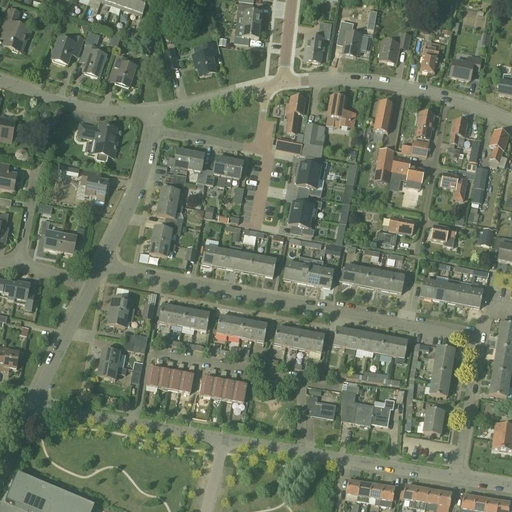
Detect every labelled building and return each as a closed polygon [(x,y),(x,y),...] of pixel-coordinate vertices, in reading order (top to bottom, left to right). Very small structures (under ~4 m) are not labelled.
[(0,9),(7,11),(10,2),(5,0),(1,0),(0,3),(0,9)] [(111,8),(113,0),(102,0),(101,5),(111,8)] [(113,0),(111,8),(121,12),(125,0),(113,0)] [(125,0),(121,12),(131,15),(136,0),(125,0)] [(148,2),(142,0),(136,0),(131,15),(142,19),(148,2)] [(236,27),(262,30),(263,25),(260,25),(261,17),(252,16),(253,9),(238,7),(237,14),(236,27)] [(28,41),(31,33),(15,27),(19,16),(9,12),(0,35),(8,38),(4,50),(21,56),(26,40),(28,41)] [(329,42),(331,27),(320,26),(318,40),(306,39),(303,64),(320,66),(322,54),(324,54),(326,42),(329,42)] [(360,53),(363,40),(347,36),(349,28),(341,26),(337,44),(345,46),(342,58),(356,61),(357,52),(360,53)] [(262,30),(236,27),(233,47),(248,49),(249,41),(258,43),(259,34),(262,34),(262,30)] [(401,37),(399,47),(383,44),(379,63),(396,67),(399,51),(407,53),(410,39),(401,37)] [(77,59),(83,42),(76,39),(73,46),(59,41),(52,63),(67,68),(70,57),(77,59)] [(210,55),(216,53),(214,45),(201,48),(203,56),(192,58),(194,67),(196,66),(200,79),(215,76),(210,55)] [(440,62),(437,61),(440,48),(426,45),(424,58),(423,58),(420,74),(434,77),(436,70),(439,71),(440,62)] [(97,81),(104,59),(96,56),(98,51),(86,48),(81,64),(87,67),(84,76),(97,81)] [(168,73),(178,71),(173,53),(164,55),(168,73)] [(129,91),(135,70),(126,67),(127,63),(117,59),(109,84),(129,91)] [(469,84),(472,73),(479,74),(481,62),(468,59),(466,66),(453,63),(449,80),(469,84)] [(511,100),(511,86),(500,84),(497,98),(511,100)] [(349,130),(352,116),(345,115),(347,101),(330,98),(327,120),(326,129),(333,130),(335,121),(341,122),(340,129),(349,130)] [(295,137),(298,117),(303,118),(304,110),(304,109),(305,102),(291,100),(290,108),(287,107),(286,115),(289,116),(286,136),(295,137)] [(386,129),(387,124),(390,124),(393,108),(379,105),(375,121),(378,122),(377,127),(376,127),(374,135),(385,137),(387,129),(386,129)] [(417,130),(419,130),(417,141),(429,143),(434,118),(420,115),(417,130)] [(15,124),(0,121),(0,142),(11,144),(15,124)] [(451,138),(450,144),(449,146),(463,148),(467,126),(453,123),(451,137),(451,138)] [(116,132),(99,129),(99,130),(79,126),(77,139),(96,143),(94,156),(97,157),(96,162),(97,163),(105,165),(106,164),(108,159),(113,161),(117,141),(115,141),(116,132)] [(318,129),(306,127),(302,153),(321,157),(323,145),(316,143),(318,129)] [(505,145),(506,144),(508,138),(494,134),(491,141),(489,148),(494,150),(488,168),(496,171),(502,153),(503,153),(506,146),(505,145)] [(302,146),(292,144),(289,144),(287,150),(276,148),(275,153),(299,158),(302,146)] [(426,160),(427,154),(429,147),(416,145),(412,144),(410,157),(414,158),(426,160)] [(458,161),(460,152),(448,150),(447,159),(458,161)] [(174,170),(187,173),(190,156),(177,153),(174,170)] [(204,188),(207,173),(201,172),(204,158),(190,156),(187,173),(198,175),(196,186),(204,188)] [(224,190),(224,188),(229,163),(215,160),(213,174),(207,173),(204,188),(212,189),(214,178),(219,179),(217,189),(224,190)] [(409,170),(408,170),(407,170),(409,163),(393,160),(390,175),(404,178),(407,178),(406,183),(407,184),(406,189),(420,192),(421,186),(423,172),(409,170)] [(391,163),(378,161),(376,175),(382,176),(380,185),(387,186),(391,163)] [(239,183),(242,166),(229,163),(224,188),(230,189),(232,181),(239,183)] [(298,169),(296,177),(318,182),(322,183),(325,171),(326,171),(327,165),(315,163),(314,169),(301,166),(300,169),(298,169)] [(0,192),(13,195),(16,179),(4,176),(6,168),(0,166),(0,192)] [(354,187),(356,168),(348,167),(346,186),(354,187)] [(70,169),(68,177),(78,179),(80,170),(70,169)] [(484,193),(487,173),(477,171),(474,191),(484,193)] [(104,202),(108,185),(91,182),(92,175),(83,173),(80,187),(86,188),(85,198),(104,202)] [(474,183),(475,176),(468,175),(467,181),(458,179),(443,176),(441,190),(455,193),(453,201),(463,203),(467,182),(474,183)] [(318,182),(296,177),(295,186),(297,186),(296,189),(309,192),(308,198),(320,200),(321,194),(316,193),(318,182)] [(173,178),(170,194),(162,192),(159,205),(176,209),(179,195),(182,196),(186,180),(173,178)] [(350,207),(351,199),(353,188),(346,186),(343,197),(342,205),(350,207)] [(240,207),(243,192),(236,191),(233,205),(240,207)] [(11,203),(0,201),(0,208),(10,210),(11,203)] [(306,208),(295,206),(293,206),(292,209),(290,208),(289,217),(313,221),(313,222),(315,222),(317,211),(320,212),(322,205),(307,202),(306,208)] [(170,221),(169,227),(181,230),(183,221),(174,220),(175,216),(179,216),(182,215),(183,210),(176,209),(159,205),(157,219),(170,221)] [(40,207),(38,216),(51,218),(53,210),(40,207)] [(205,210),(205,220),(213,221),(213,210),(205,210)] [(0,233),(1,230),(6,231),(9,217),(2,216),(2,218),(0,217),(0,233)] [(311,232),(313,222),(313,221),(289,217),(287,225),(289,225),(289,228),(302,231),(301,237),(313,239),(314,233),(311,232)] [(396,235),(396,236),(411,238),(414,225),(399,222),(399,223),(390,221),(388,234),(396,235)] [(58,255),(62,238),(48,235),(50,225),(43,224),(40,238),(46,239),(43,253),(58,255)] [(342,244),(343,242),(344,234),(345,228),(339,226),(338,233),(336,241),(335,245),(342,246),(342,245),(342,244)] [(154,231),(152,244),(169,247),(171,236),(180,238),(181,230),(169,227),(168,233),(154,231)] [(456,233),(448,232),(448,231),(433,228),(431,242),(453,246),(456,233)] [(76,240),(62,238),(58,255),(73,258),(76,245),(82,246),(84,232),(78,231),(76,240)] [(493,233),(483,231),(480,247),(490,249),(493,233)] [(394,254),(397,238),(378,234),(375,250),(394,254)] [(499,253),(497,263),(508,265),(511,249),(501,247),(502,241),(495,240),(493,252),(499,253)] [(169,247),(152,244),(149,257),(167,261),(169,247)] [(194,265),(197,252),(188,250),(185,263),(194,265)] [(214,269),(217,253),(205,251),(202,267),(214,269)] [(228,255),(217,253),(214,269),(225,272),(228,255)] [(237,274),(240,257),(228,255),(225,272),(237,274)] [(252,259),(240,257),(237,274),(249,276),(252,259)] [(261,278),(264,262),(252,259),(249,276),(261,278)] [(299,260),(298,268),(295,285),(307,287),(310,270),(303,269),(304,261),(299,260)] [(276,264),(264,262),(261,278),(273,280),(276,264)] [(307,287),(318,289),(322,268),(323,265),(318,264),(317,271),(310,270),(307,287)] [(283,282),(295,285),(298,268),(286,266),(283,282)] [(322,268),(318,289),(330,291),(333,275),(326,273),(327,269),(322,268)] [(354,288),(357,271),(345,269),(341,285),(354,288)] [(369,273),(357,271),(354,288),(365,290),(369,273)] [(377,292),(380,275),(369,273),(365,290),(377,292)] [(392,278),(380,275),(377,292),(389,294),(392,278)] [(401,297),(404,280),(392,278),(389,294),(401,297)] [(432,302),(435,286),(423,283),(420,300),(432,302)] [(7,304),(14,305),(17,287),(0,284),(0,297),(8,299),(7,304)] [(28,299),(30,287),(17,285),(17,287),(14,305),(15,303),(26,305),(25,312),(31,314),(34,300),(28,299)] [(447,288),(435,286),(432,302),(443,305),(447,288)] [(455,307),(458,290),(447,288),(443,305),(455,307)] [(128,300),(129,292),(118,290),(116,297),(128,300)] [(470,292),(458,290),(455,307),(467,309),(470,292)] [(479,312),(482,295),(470,292),(467,309),(479,312)] [(379,293),(377,301),(387,303),(389,296),(379,293)] [(112,301),(110,315),(133,319),(134,312),(129,311),(130,305),(112,301)] [(151,322),(153,310),(145,308),(142,321),(151,322)] [(170,328),(174,311),(161,309),(158,326),(170,328)] [(185,313),(174,311),(170,328),(182,330),(185,313)] [(197,316),(185,313),(182,330),(194,332),(197,316)] [(133,319),(110,315),(107,328),(125,331),(126,324),(132,325),(133,319)] [(209,318),(197,316),(194,332),(206,335),(209,318)] [(228,339),(231,322),(219,320),(216,337),(228,339)] [(243,324),(231,322),(228,339),(240,341),(243,324)] [(255,326),(243,324),(240,341),(251,343),(255,326)] [(267,329),(255,326),(251,343),(264,346),(267,329)] [(511,328),(500,326),(499,338),(511,340),(511,328)] [(27,339),(29,330),(21,329),(19,337),(27,339)] [(286,350),(289,333),(277,331),(274,348),(286,350)] [(345,351),(348,334),(336,332),(333,349),(345,351)] [(300,335),(289,333),(286,350),(297,352),(300,335)] [(360,336),(348,334),(345,351),(357,353),(360,336)] [(309,354),(312,337),(300,335),(297,352),(309,354)] [(368,355),(372,338),(360,336),(357,353),(368,355)] [(324,340),(312,337),(309,354),(321,357),(324,340)] [(95,344),(103,346),(105,340),(97,338),(95,344)] [(135,338),(133,346),(146,348),(147,341),(135,338)] [(383,341),(372,338),(368,355),(380,357),(383,341)] [(511,340),(499,338),(497,350),(511,352),(511,340)] [(392,360),(395,343),(383,341),(380,357),(392,360)] [(407,345),(395,343),(392,360),(404,362),(407,345)] [(144,357),(146,348),(133,346),(132,355),(144,357)] [(16,372),(19,357),(10,355),(11,351),(0,350),(0,351),(0,373),(8,375),(9,371),(16,372)] [(437,350),(435,362),(452,365),(454,353),(437,350)] [(511,352),(497,350),(495,362),(511,365),(511,364),(511,352)] [(102,353),(100,367),(117,370),(120,357),(102,353)] [(157,362),(155,371),(149,370),(146,389),(157,391),(160,372),(162,363),(157,362)] [(433,374),(450,377),(452,365),(435,362),(433,374)] [(511,365),(495,362),(493,374),(510,377),(511,365)] [(166,373),(160,372),(157,391),(168,393),(171,374),(173,365),(168,364),(166,373)] [(178,366),(177,375),(171,374),(168,393),(179,395),(182,376),(184,367),(178,366)] [(117,370),(100,367),(97,380),(115,383),(116,376),(125,378),(126,372),(117,370)] [(187,377),(182,376),(179,395),(190,397),(195,368),(189,367),(187,377)] [(209,381),(203,380),(199,399),(210,401),(214,382),(215,372),(211,371),(209,381)] [(138,387),(141,375),(133,373),(130,385),(138,387)] [(219,383),(214,382),(210,401),(221,403),(224,384),(226,374),(221,373),(219,383)] [(433,374),(431,386),(448,389),(450,377),(433,374)] [(493,374),(491,386),(508,389),(510,377),(493,374)] [(230,385),(224,384),(221,403),(232,405),(235,386),(237,376),(232,375),(230,385)] [(241,387),(235,386),(232,405),(243,407),(248,378),(242,377),(241,387)] [(448,389),(431,386),(429,398),(446,401),(448,389)] [(511,392),(511,389),(508,389),(491,386),(489,398),(506,401),(507,393),(511,394),(511,392)] [(402,407),(404,394),(398,393),(395,406),(402,407)] [(342,394),(342,404),(341,425),(347,426),(350,405),(354,406),(356,396),(342,394)] [(333,423),(335,409),(316,406),(317,401),(309,399),(308,409),(313,410),(311,419),(333,423)] [(370,430),(370,427),(373,411),(357,408),(353,427),(370,430)] [(387,430),(390,411),(373,409),(373,411),(370,427),(387,430)] [(426,412),(424,425),(441,427),(443,415),(426,412)] [(441,427),(424,425),(422,437),(439,440),(441,427)] [(511,453),(511,428),(495,426),(492,451),(511,453)] [(87,511),(88,511),(13,480),(2,509),(8,511),(87,511)] [(357,499),(360,485),(348,484),(346,497),(357,499)] [(368,506),(369,500),(371,487),(360,485),(357,499),(357,504),(368,506)] [(379,509),(382,489),(371,487),(369,500),(376,502),(375,508),(379,509)] [(394,491),(382,489),(379,509),(391,510),(394,491)] [(413,511),(414,504),(417,491),(405,489),(403,502),(410,503),(408,510),(413,511)] [(414,504),(426,506),(428,493),(417,491),(414,504)] [(426,506),(437,507),(440,494),(428,493),(426,506)] [(449,509),(451,496),(440,494),(437,507),(449,509)] [(461,511),(465,511),(472,511),(475,500),(463,498),(461,511)] [(484,511),(486,502),(475,500),(472,511),(484,511)] [(484,511),(496,511),(498,504),(486,502),(484,511)]
